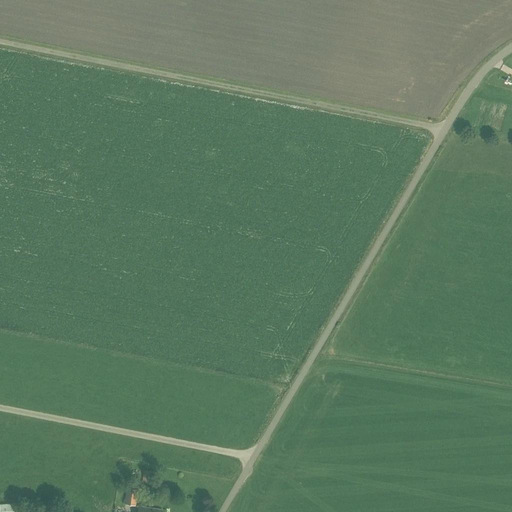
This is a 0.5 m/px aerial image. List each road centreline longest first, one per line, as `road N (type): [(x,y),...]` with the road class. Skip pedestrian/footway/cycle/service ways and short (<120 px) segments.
road 1 (unclassified): [(220,511),(466,92),(511,47)]
road 2 (track): [(0,407),(251,458)]
